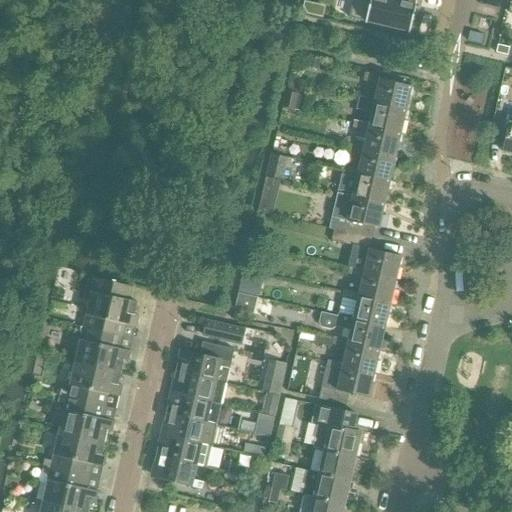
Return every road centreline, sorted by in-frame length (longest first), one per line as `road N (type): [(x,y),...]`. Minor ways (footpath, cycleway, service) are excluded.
road 1 (residential): [(439,337),(448,288),(447,180),(511,193)]
road 2 (residential): [(121,511),(170,296)]
road 3 (residential): [(407,470),(439,337)]
